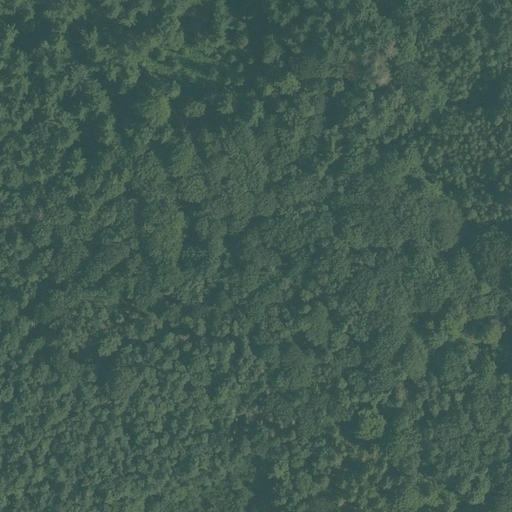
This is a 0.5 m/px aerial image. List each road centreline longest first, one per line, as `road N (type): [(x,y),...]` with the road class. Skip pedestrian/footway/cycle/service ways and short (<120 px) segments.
road 1 (track): [(165,321),(236,326),(261,336),(329,408)]
road 2 (track): [(397,458),(474,384),(511,326)]
road 3 (track): [(0,151),(106,265)]
